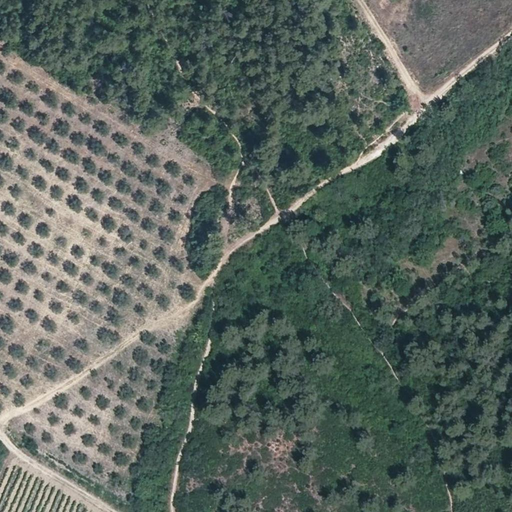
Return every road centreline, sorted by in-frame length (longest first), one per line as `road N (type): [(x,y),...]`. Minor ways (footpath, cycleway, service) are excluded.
road 1 (track): [(172,511),(224,258),(425,115)]
road 2 (track): [(216,274),(181,312),(0,420)]
road 3 (track): [(425,115),(360,0)]
road 4 (track): [(0,436),(104,511)]
